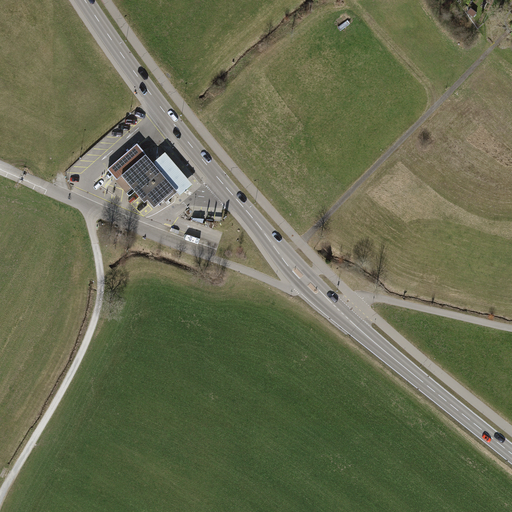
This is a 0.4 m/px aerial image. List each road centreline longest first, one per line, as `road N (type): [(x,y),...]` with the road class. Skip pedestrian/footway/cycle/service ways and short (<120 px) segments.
road 1 (secondary): [(511,455),(305,280),(150,94),(84,0)]
road 2 (track): [(0,498),(95,316),(101,288),(87,207)]
road 3 (unclassified): [(0,169),(217,260)]
